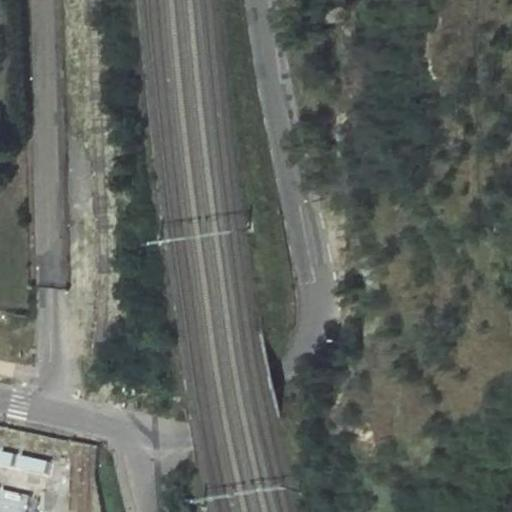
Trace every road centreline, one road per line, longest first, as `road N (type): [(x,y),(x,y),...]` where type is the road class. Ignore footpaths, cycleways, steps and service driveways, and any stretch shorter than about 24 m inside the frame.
road 1 (unclassified): [(262,0),(306,325),(286,362),(159,458)]
road 2 (unclassified): [(0,400),(123,430),(159,458)]
